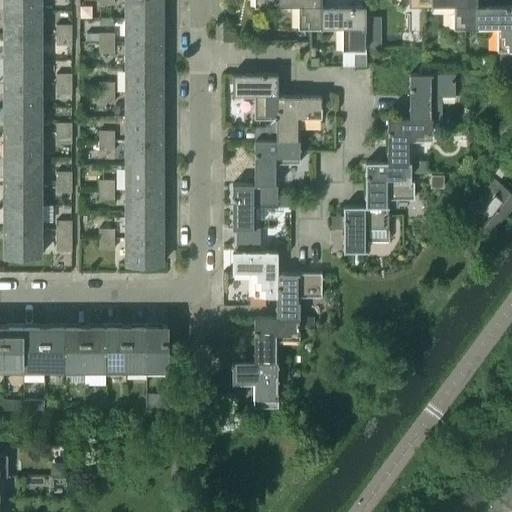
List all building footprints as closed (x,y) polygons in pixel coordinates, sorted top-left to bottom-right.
[(40,11),(39,0),(3,0),(4,11),(40,11)] [(161,18),(160,0),(125,0),(125,18),(161,18)] [(321,29),(321,6),(320,0),(276,0),(276,7),(297,7),(297,29),(321,29)] [(476,5),(476,0),(431,0),(432,7),(452,7),(453,29),(476,29),(476,5)] [(511,5),(497,6),(476,5),(476,29),(496,29),(497,51),(511,51),(511,5)] [(365,51),(365,6),(341,6),(321,6),(321,29),(341,29),(342,51),(365,51)] [(39,35),(40,11),(4,11),(4,35),(39,35)] [(161,43),(161,18),(125,18),(125,43),(161,43)] [(70,35),(70,25),(55,25),(55,35),(70,35)] [(113,43),(113,33),(98,33),(98,43),(113,43)] [(39,59),(39,35),(4,35),(4,59),(39,59)] [(70,45),(70,35),(55,35),(55,45),(70,45)] [(113,53),(113,43),(98,43),(98,53),(113,53)] [(161,67),(161,43),(125,43),(125,67),(161,67)] [(39,84),(39,59),(4,59),(4,84),(39,84)] [(161,92),(161,67),(125,67),(125,92),(161,92)] [(70,83),(70,73),(55,74),(55,83),(70,83)] [(276,95),(276,73),(231,73),(231,97),(253,97),(253,118),(276,118),(277,95),(276,95)] [(432,118),(432,97),(454,97),(454,74),(408,74),(408,97),(409,118),(432,118)] [(113,92),(113,82),(98,82),(98,92),(113,92)] [(70,94),(70,83),(55,83),(55,94),(70,94)] [(39,109),(39,84),(4,84),(4,109),(39,109)] [(113,102),(113,92),(98,92),(98,102),(113,102)] [(161,117),(161,92),(125,92),(125,117),(161,117)] [(299,139),(299,118),(321,118),(321,95),(277,95),(276,118),(276,139),(299,139)] [(39,133),(39,109),(4,109),(4,133),(39,133)] [(161,141),(161,117),(125,117),(125,141),(161,141)] [(432,141),(432,118),(409,118),(387,117),(386,141),(387,162),(387,163),(410,163),(410,141),(432,141)] [(70,132),(70,123),(55,122),(55,132),(70,132)] [(113,140),(113,130),(97,131),(98,140),(113,140)] [(70,143),(70,132),(55,132),(55,143),(70,143)] [(39,157),(39,133),(4,133),(4,157),(39,157)] [(277,183),(277,162),(299,162),(299,139),(276,139),(253,139),(254,163),(253,183),(277,183)] [(113,150),(113,140),(98,140),(98,150),(113,150)] [(161,165),(161,141),(125,141),(125,165),(161,165)] [(39,182),(39,157),(4,157),(4,182),(39,182)] [(414,199),(414,182),(410,182),(410,163),(387,163),(387,162),(364,162),(365,185),(365,206),(389,206),(388,199),(414,199)] [(161,189),(161,165),(125,165),(125,189),(161,189)] [(70,181),(70,172),(55,172),(55,181),(70,181)] [(113,189),(113,180),(98,179),(98,189),(113,189)] [(489,234),(511,205),(511,195),(494,180),(466,215),(489,234)] [(70,192),(70,181),(55,181),(55,191),(70,192)] [(40,207),(39,182),(4,182),(4,207),(40,207)] [(255,229),(255,207),(277,207),(277,183),(253,183),(231,184),(232,207),(232,229),(255,229)] [(113,200),(113,189),(98,189),(98,200),(113,200)] [(161,214),(161,189),(125,189),(125,214),(161,214)] [(389,228),(389,206),(365,206),(343,206),(343,228),(343,250),(366,250),(366,228),(389,228)] [(40,231),(40,207),(4,207),(4,231),(40,231)] [(161,239),(161,214),(125,214),(125,239),(161,239)] [(70,231),(70,221),(55,221),(55,231),(70,231)] [(113,238),(113,228),(98,228),(98,238),(113,238)] [(40,256),(40,231),(4,231),(4,256),(40,256)] [(70,251),(70,231),(55,231),(55,251),(70,251)] [(113,248),(113,238),(98,238),(98,248),(113,248)] [(161,264),(161,239),(125,239),(125,264),(161,264)] [(276,273),(276,251),(253,251),(231,251),(231,275),(253,275),(253,297),(276,296),(276,273)] [(320,296),(321,273),(276,273),(276,296),(277,296),(277,317),(298,317),(298,296),(320,296)] [(298,340),(298,329),(298,317),(277,317),(253,317),(253,340),(253,361),(276,361),(277,341),(298,340)] [(23,369),(23,325),(22,325),(22,327),(8,327),(8,325),(3,325),(3,369),(23,369)] [(43,369),(43,325),(39,325),(39,327),(24,327),(24,325),(23,325),(23,369),(43,369)] [(63,369),(63,325),(63,327),(48,327),(48,325),(43,325),(43,369),(63,369)] [(84,369),(84,325),(79,325),(79,327),(64,327),(64,325),(63,325),(63,369),(84,369)] [(104,369),(104,325),(104,327),(89,327),(89,325),(84,325),(84,369),(104,369)] [(125,369),(125,325),(120,325),(120,327),(105,327),(105,325),(104,325),(104,369),(125,369)] [(145,369),(145,325),(145,327),(130,327),(130,325),(125,325),(125,369),(145,369)] [(166,369),(166,325),(161,325),(161,327),(146,327),(146,325),(145,325),(145,369),(166,369)] [(277,409),(276,361),(253,361),(229,361),(229,385),(253,385),(253,409),(277,409)] [(511,511),(511,469),(477,511),(511,511)]
